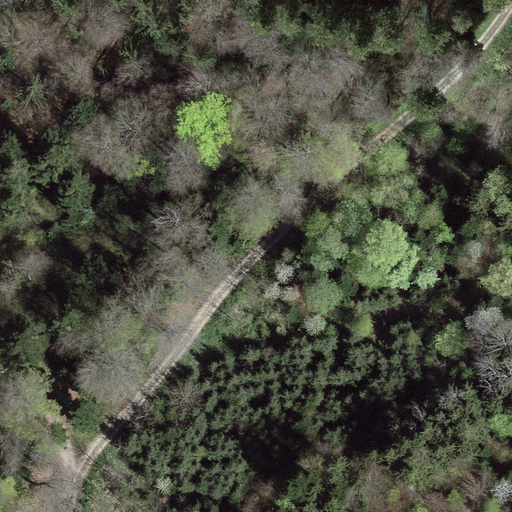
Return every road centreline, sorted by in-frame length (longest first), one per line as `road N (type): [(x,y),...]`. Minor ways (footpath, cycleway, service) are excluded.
road 1 (track): [(65,481),(268,233),(479,52),(511,1)]
road 2 (track): [(0,368),(56,427),(65,481)]
